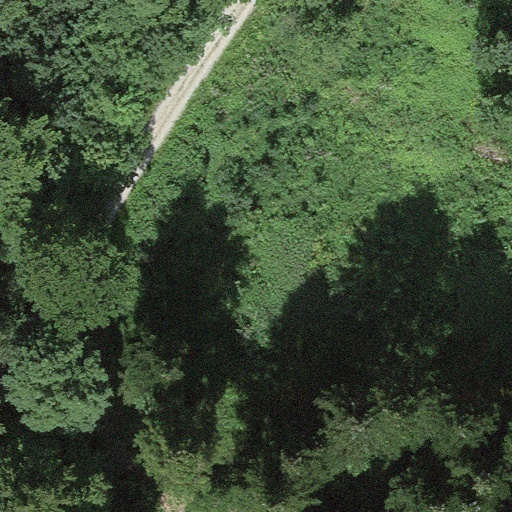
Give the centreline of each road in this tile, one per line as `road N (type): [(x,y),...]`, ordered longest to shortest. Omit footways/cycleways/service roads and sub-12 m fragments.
road 1 (track): [(0,400),(112,225),(300,0)]
road 2 (track): [(308,511),(63,301)]
